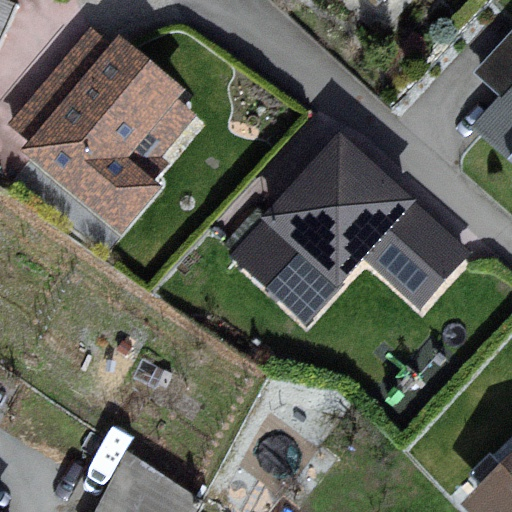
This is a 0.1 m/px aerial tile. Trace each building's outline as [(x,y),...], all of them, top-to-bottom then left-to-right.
[(0,0),(0,36),(17,0),(0,0)] [(364,0),(385,16),(399,0),(364,0)] [(115,52),(91,33),(8,128),(39,153),(29,169),(128,253),(168,199),(158,188),(202,126),(184,113),(191,99),(126,46),(115,52)] [(511,44),(474,84),(505,108),(477,140),(511,173),(511,44)] [(473,262),(348,147),(232,271),(305,340),(368,282),(421,329),(473,262)] [(130,444),(89,511),(189,511),(204,488),(130,444)] [(511,511),(511,483),(480,511),(511,511)]
